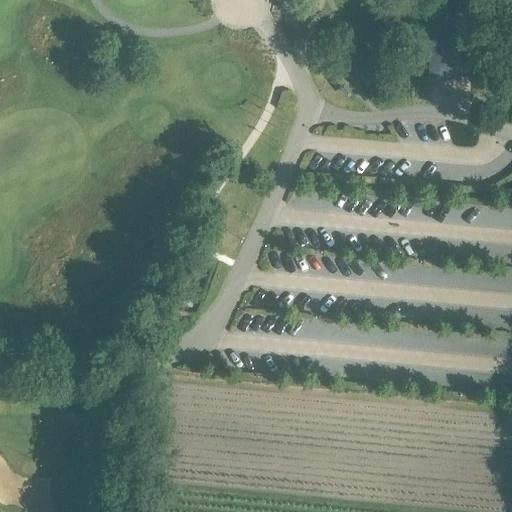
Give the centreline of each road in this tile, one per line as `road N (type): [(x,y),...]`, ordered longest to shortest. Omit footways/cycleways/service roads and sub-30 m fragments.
road 1 (unclassified): [(0,366),(164,376),(211,343),(303,143),(309,98),(251,4)]
road 2 (unknown): [(257,0),(162,31),(112,23),(89,0)]
